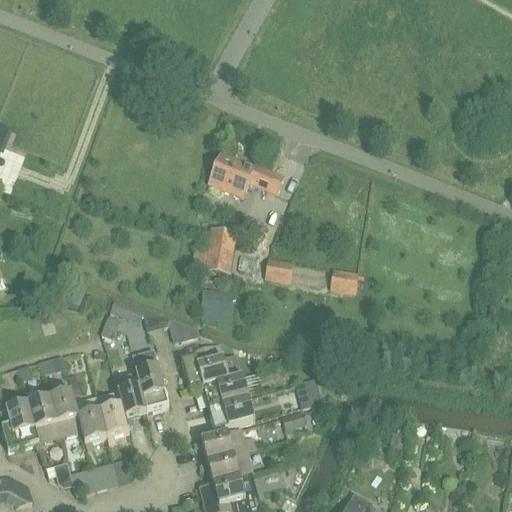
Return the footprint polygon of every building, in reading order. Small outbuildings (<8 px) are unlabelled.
[(0,141),(8,145),(12,134),(0,128),(0,141)] [(276,199),(283,181),(255,169),(254,171),(221,158),(209,188),(241,201),(247,188),(276,199)] [(232,237),(211,233),(207,232),(206,245),(209,246),(205,273),(225,276),(232,237)] [(289,288),(293,266),(267,262),(263,283),(289,288)] [(332,272),(329,294),(355,298),(358,277),(332,272)] [(201,293),(199,325),(217,325),(231,326),(233,295),(201,293)] [(110,317),(124,322),(128,311),(114,305),(110,317)] [(107,320),(103,330),(116,335),(120,325),(107,320)] [(168,331),(172,348),(199,342),(195,334),(195,333),(182,328),(169,331),(168,331)] [(103,330),(99,339),(113,344),(116,335),(103,330)] [(188,397),(203,393),(203,392),(228,385),(219,348),(194,354),(196,361),(180,365),(188,397)] [(93,362),(104,364),(106,356),(94,354),(93,362)] [(49,366),(52,376),(66,372),(63,361),(49,366)] [(25,371),(18,373),(21,386),(28,384),(25,371)] [(157,371),(136,377),(146,417),(168,411),(157,371)] [(113,383),(117,396),(118,396),(124,423),(125,423),(146,417),(136,377),(113,383)] [(263,378),(251,382),(257,404),(270,400),(263,378)] [(76,379),(68,381),(73,400),(80,398),(76,379)] [(203,393),(208,414),(248,403),(242,381),(228,385),(203,392),(203,393)] [(301,413),(302,413),(310,411),(307,398),(309,397),(306,386),(296,389),(297,393),(295,393),(297,398),(298,398),(299,399),(297,400),(301,413)] [(38,448),(59,442),(49,402),(42,404),(39,394),(24,398),(27,408),(38,448)] [(321,408),(318,394),(309,397),(307,398),(310,411),(321,408)] [(71,396),(70,397),(49,402),(59,442),(81,436),(82,436),(74,408),(71,396)] [(117,396),(95,402),(106,442),(129,436),(125,423),(124,423),(118,396),(117,396)] [(95,402),(74,408),(82,436),(81,436),(84,448),(106,442),(95,402)] [(213,435),(253,425),(248,403),(208,414),(213,435)] [(1,432),(7,456),(38,448),(27,408),(5,414),(9,430),(1,432)] [(303,416),(293,419),(284,421),(287,434),(307,429),(303,416)] [(241,434),(200,444),(206,467),(247,456),(241,434)] [(206,467),(212,487),(212,488),(239,481),(239,482),(253,478),(247,456),(206,467)] [(139,474),(135,461),(126,463),(129,477),(139,474)] [(98,495),(107,492),(104,479),(94,482),(98,495)] [(212,487),(198,491),(203,511),(247,511),(239,482),(239,481),(212,488),(212,487)] [(85,498),(81,485),(71,488),(75,501),(85,498)]
